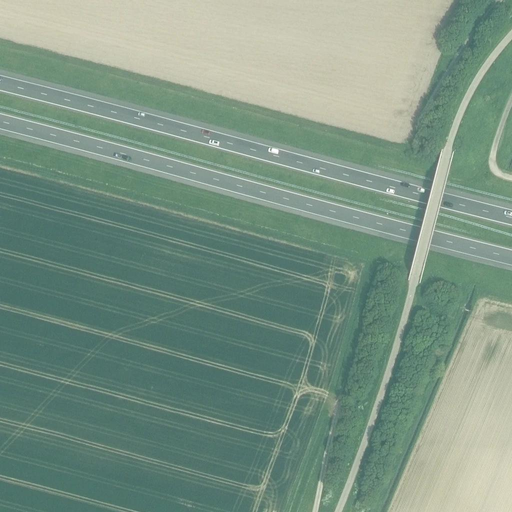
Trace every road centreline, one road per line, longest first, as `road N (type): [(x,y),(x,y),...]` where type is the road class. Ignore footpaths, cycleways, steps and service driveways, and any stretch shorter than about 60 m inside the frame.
road 1 (motorway): [(0,120),(511,256)]
road 2 (motorway): [(511,215),(0,83)]
road 3 (unclassified): [(337,511),(381,393),(453,130),(484,66),(511,33)]
road 4 (track): [(410,139),(499,0)]
